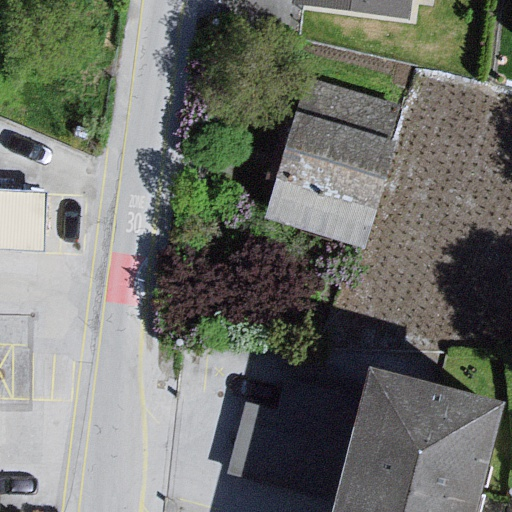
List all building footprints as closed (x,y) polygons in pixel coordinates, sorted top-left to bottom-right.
[(405,0),(291,0),(291,4),(403,20),(405,0)] [(405,110),(305,83),(265,230),(365,256),(405,110)] [(0,258),(44,263),(42,205),(0,201),(0,258)] [(35,511),(43,318),(0,317),(0,511),(35,511)] [(233,465),(338,488),(365,362),(296,347),(284,402),(248,395),(233,465)] [(473,511),(501,404),(374,371),(336,511),(473,511)]
